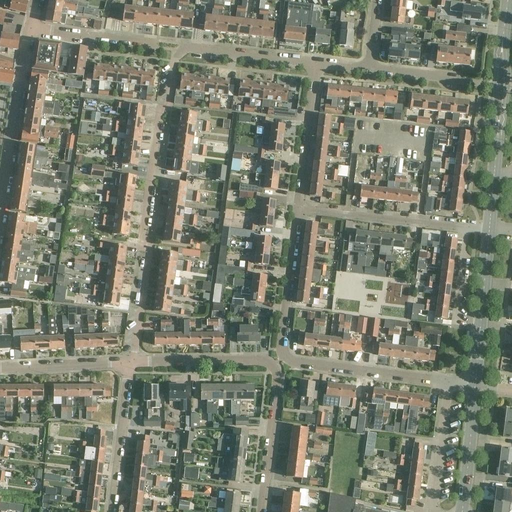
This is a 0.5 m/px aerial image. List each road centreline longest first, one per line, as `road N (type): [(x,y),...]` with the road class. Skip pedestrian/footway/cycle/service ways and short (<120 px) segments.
road 1 (residential): [(309,65),(172,53),(130,362)]
road 2 (residential): [(447,383),(294,366),(284,358),(293,208)]
road 3 (residential): [(260,511),(276,365),(130,362)]
road 4 (residential): [(0,220),(30,28)]
road 5 (residential): [(492,184),(507,0)]
road 6 (residential): [(465,226),(293,208)]
road 7 (residential): [(474,387),(488,230)]
road 8 (residential): [(108,511),(130,362)]
road 9 (residential): [(293,208),(309,65)]
road 10 (residential): [(130,362),(0,370)]
road 11 (residential): [(430,511),(447,383)]
road 12 (residential): [(461,511),(474,387)]
road 13 (residential): [(152,46),(30,28)]
